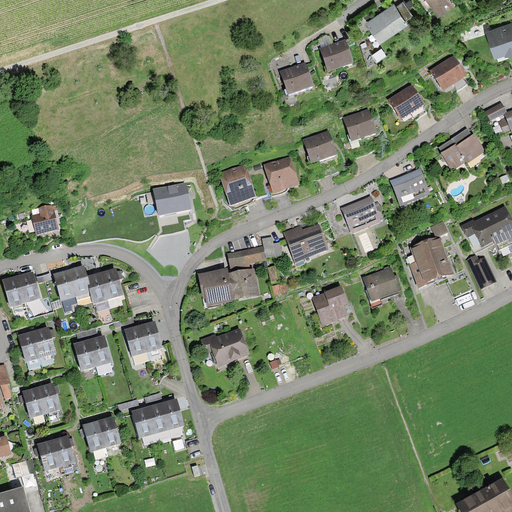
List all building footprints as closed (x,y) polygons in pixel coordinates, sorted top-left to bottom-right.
[(450,0),(427,0),(437,14),(453,4),(450,0)] [(393,4),(368,21),(381,39),(405,23),(393,4)] [(511,23),(489,30),(496,56),(511,51),(511,23)] [(344,43),(321,50),(327,74),(351,67),(344,43)] [(453,60),(432,74),(444,91),(465,77),(453,60)] [(304,66),(283,72),(289,94),(310,88),(304,66)] [(402,119),(422,106),(410,89),(391,102),(402,119)] [(375,136),(368,114),(346,120),(352,142),(375,136)] [(468,133),(440,151),(452,172),(481,154),(468,133)] [(326,136),(305,143),(312,164),(334,156),(326,136)] [(288,161),(266,169),(274,193),(296,185),(288,161)] [(244,169),(222,176),(231,205),(253,198),(244,169)] [(419,173),(392,184),(401,206),(428,195),(419,173)] [(186,183),(155,189),(160,216),(191,210),(186,183)] [(370,199),(344,209),(353,232),(379,222),(370,199)] [(50,209),(41,209),(42,221),(32,223),(36,235),(57,231),(56,221),(53,221),(50,209)] [(511,224),(505,210),(472,225),(483,249),(511,235),(511,224)] [(445,222),(433,228),(438,239),(450,234),(445,222)] [(319,229),(288,240),(296,263),(327,252),(319,229)] [(439,243),(413,253),(418,264),(411,267),(419,288),(452,276),(439,243)] [(267,279),(263,251),(230,256),(233,277),(203,282),(208,307),(258,298),(255,281),(267,279)] [(486,258),(470,266),(482,290),(498,283),(486,258)] [(85,265),(54,274),(65,313),(80,309),(78,301),(91,298),(93,306),(125,296),(117,267),(88,276),(85,265)] [(34,271),(2,279),(10,308),(42,299),(34,271)] [(399,293),(391,271),(364,280),(372,302),(399,293)] [(52,272),(37,277),(47,309),(55,307),(47,283),(55,281),(52,272)] [(274,289),(276,297),(288,294),(286,287),(274,289)] [(349,314),(340,290),(315,299),(323,323),(349,314)] [(155,321),(125,330),(133,356),(163,347),(155,321)] [(57,352),(50,326),(18,335),(25,361),(57,352)] [(249,357),(240,332),(215,340),(215,338),(203,342),(207,354),(213,352),(217,365),(227,362),(228,364),(249,357)] [(111,362),(105,336),(74,344),(81,370),(111,362)] [(0,388),(9,386),(3,368),(0,369),(0,388)] [(53,382),(23,392),(31,418),(61,408),(53,382)] [(177,399),(133,411),(141,438),(185,426),(177,399)] [(114,417),(84,425),(91,453),(122,444),(114,417)] [(70,435),(39,444),(46,471),(77,463),(70,435)] [(0,456),(11,454),(7,436),(0,437),(0,456)] [(511,511),(511,500),(503,484),(461,508),(462,511),(511,511)] [(29,511),(24,490),(0,496),(0,511),(29,511)]
